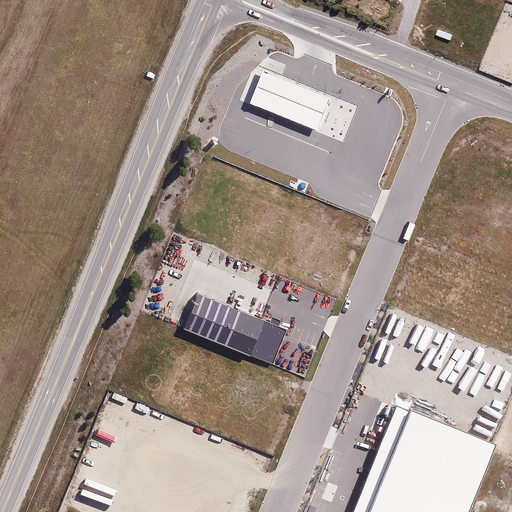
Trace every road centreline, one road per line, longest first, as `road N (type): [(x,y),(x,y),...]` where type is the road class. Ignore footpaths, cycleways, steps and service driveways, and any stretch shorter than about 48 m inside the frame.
road 1 (trunk): [(0,511),(210,0)]
road 2 (residential): [(451,86),(279,511)]
road 3 (unclassified): [(241,0),(391,61)]
